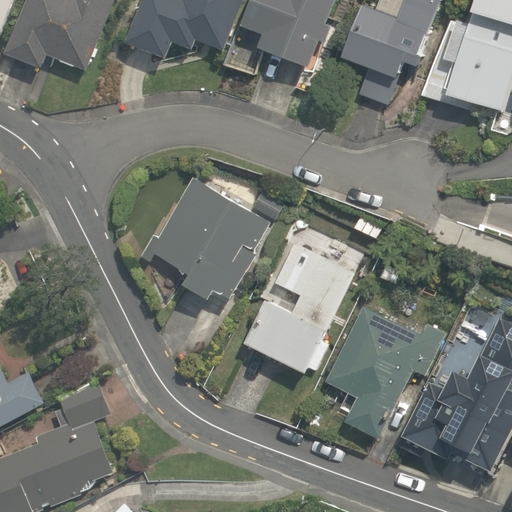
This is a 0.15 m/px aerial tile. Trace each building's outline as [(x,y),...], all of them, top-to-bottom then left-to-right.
[(0,0),(0,63),(3,56),(22,0),(0,0)] [(22,63),(49,73),(52,62),(93,76),(119,0),(22,0),(3,56),(0,63),(0,93),(10,97),(22,63)] [(144,0),(126,51),(171,67),(177,49),(191,54),(196,41),(237,55),(245,32),(256,0),(144,0)] [(262,57),(317,77),(344,0),(256,0),(245,32),(268,40),(262,57)] [(417,92),(447,0),(383,0),(380,12),(368,8),(348,68),(371,76),(363,99),(393,109),(401,87),(417,92)] [(509,123),(511,114),(511,0),(483,0),(476,22),(462,17),(454,41),(444,38),(425,95),(509,123)] [(252,212),(195,182),(154,259),(194,280),(189,290),(222,307),(226,299),(236,303),(286,208),(262,195),(252,212)] [(312,383),(362,275),(301,247),(281,289),(303,299),(296,314),(274,303),(250,355),(312,383)] [(380,447),(435,340),(367,306),(330,378),(363,395),(346,429),(380,447)] [(499,480),(511,448),(511,324),(503,321),(478,382),(453,372),(449,382),(438,378),(410,444),(499,480)] [(0,435),(57,407),(42,376),(23,386),(1,341),(0,341),(0,435)] [(0,511),(38,511),(37,507),(119,480),(99,420),(114,415),(108,395),(58,412),(64,430),(37,440),(40,450),(0,463),(0,511)]
